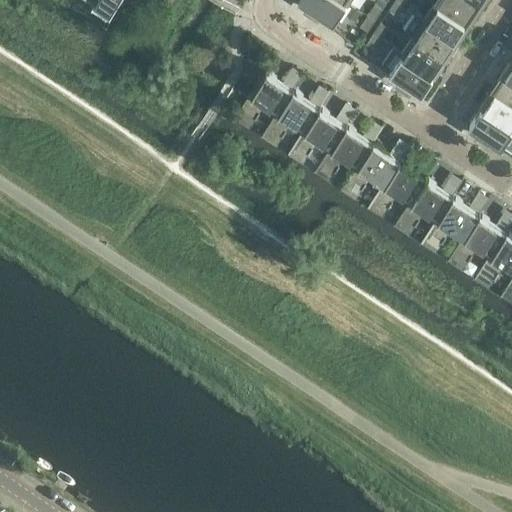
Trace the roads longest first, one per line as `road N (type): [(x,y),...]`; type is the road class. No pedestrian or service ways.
road 1 (residential): [(431,131),(274,28),(261,15),(262,0)]
road 2 (residential): [(511,10),(431,131)]
